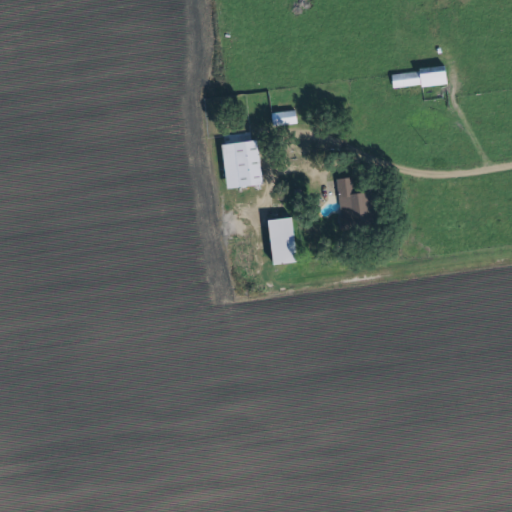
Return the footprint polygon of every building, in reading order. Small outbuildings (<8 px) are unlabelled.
[(395,90),(451,83),(449,67),(393,73),(395,90)] [(299,124),(298,111),(271,113),(272,127),(299,124)] [(225,145),(230,189),(267,185),(262,141),(225,145)] [(337,180),(344,231),(378,227),(374,192),(357,194),(355,178),(337,180)] [(273,220),(278,265),(302,263),(297,218),(273,220)]
